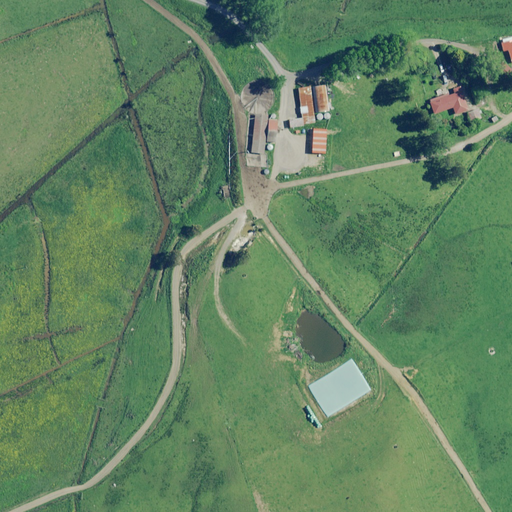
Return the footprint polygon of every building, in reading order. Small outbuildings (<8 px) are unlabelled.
[(511,38),(511,37),(500,39),(503,51),(508,50),(511,63),(511,38)] [(452,108),(454,115),(466,111),(469,123),(483,119),(471,83),(449,90),(450,95),(429,102),(433,114),(452,108)] [(328,111),(324,85),(313,87),(316,112),(328,111)] [(288,120),(289,127),(303,126),(302,124),(314,122),(310,87),(298,88),(301,118),(288,120)] [(322,112),(323,121),(331,120),(330,111),(322,112)] [(323,121),(322,112),(314,113),(315,122),(323,121)] [(266,143),(268,119),(268,115),(254,114),(251,153),(265,154),(266,143)] [(268,119),(266,143),(276,143),(278,120),(268,119)]
